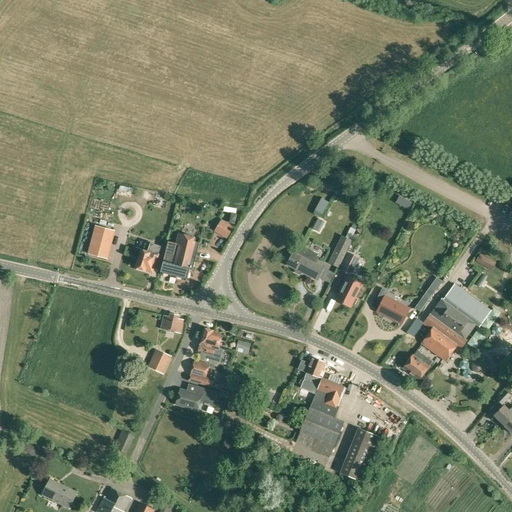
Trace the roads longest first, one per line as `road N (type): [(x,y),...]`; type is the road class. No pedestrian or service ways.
road 1 (tertiary): [(223,276),(254,213),(278,189),(511,11)]
road 2 (tertiary): [(511,492),(386,378),(315,340),(249,320)]
road 3 (unknown): [(196,309),(140,449),(149,473),(167,484)]
road 4 (tertiary): [(0,266),(185,307)]
